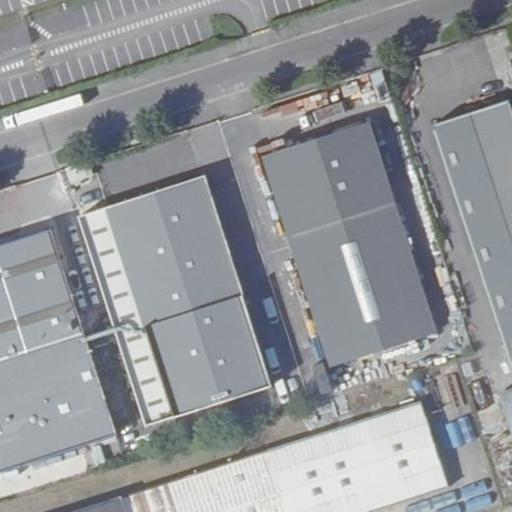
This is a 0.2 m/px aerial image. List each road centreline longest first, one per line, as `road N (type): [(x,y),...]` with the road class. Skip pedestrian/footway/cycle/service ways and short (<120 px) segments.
road 1 (unknown): [(194,88),(289,349),(333,368),(365,368),(431,340),(445,320),(445,287),(355,37)]
road 2 (unclassified): [(0,150),(471,0)]
road 3 (unknown): [(236,4),(0,77)]
